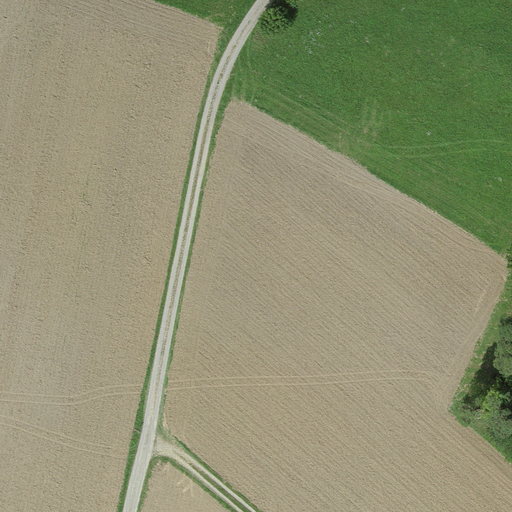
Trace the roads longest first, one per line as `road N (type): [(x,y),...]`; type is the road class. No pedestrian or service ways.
road 1 (track): [(131,511),(214,110),(229,65),(272,0)]
road 2 (track): [(246,511),(171,449),(147,443)]
